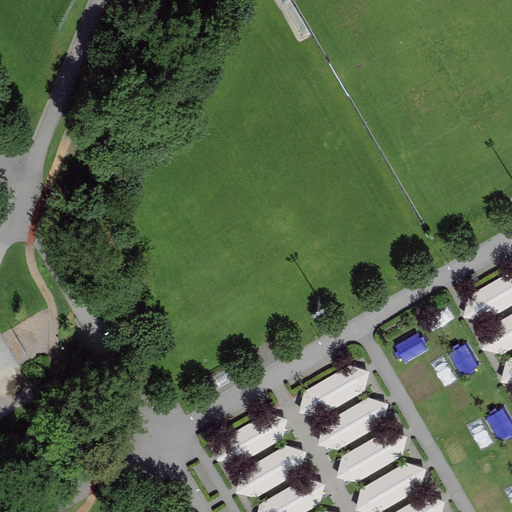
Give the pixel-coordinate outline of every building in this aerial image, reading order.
[(511,274),(472,297),(466,307),(472,317),(483,316),(511,299),(511,274)] [(511,317),(490,330),(484,340),(490,350),(501,349),(511,343),(511,317)] [(437,321),(394,345),(388,355),(394,365),(405,364),(448,340),(454,330),(448,321),(437,321)] [(472,344),(453,354),(466,377),(485,366),(472,344)] [(511,361),(509,363),(503,372),(509,382),(511,382),(511,361)] [(439,394),(461,386),(452,363),(431,371),(439,394)] [(350,369),(308,393),(301,402),(307,412),(319,412),(361,388),(367,377),(361,369),(350,369)] [(369,401),(327,425),(321,435),(326,445),(338,444),(380,420),(386,410),(381,401),(369,401)] [(268,416),(226,440),(219,450),(225,460),(236,459),(279,435),(285,425),(279,416),(268,416)] [(388,434),(345,458),(339,468),(345,478),(356,477),(399,453),(404,443),(399,434),(388,434)] [(287,449),(245,473),(239,483),(244,493),(256,492),(298,468),(304,458),(298,449),(287,449)] [(407,467),(364,491),(358,500),(364,510),(375,510),(418,486),(423,475),(418,467),(407,467)] [(306,482),(264,506),(260,511),(298,511),(317,501),(323,491),(317,482),(306,482)] [(426,499),(404,511),(440,511),(443,508),(437,500),(426,499)]
